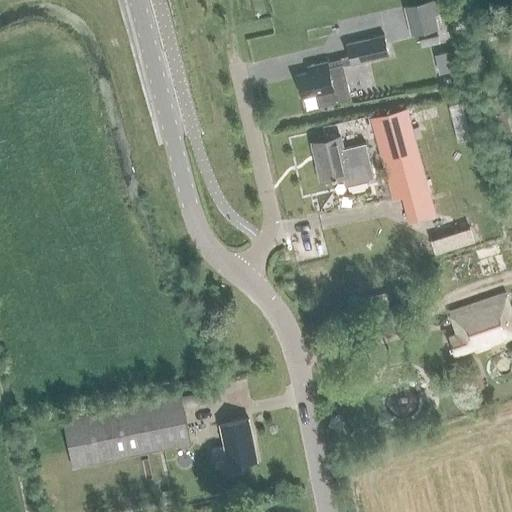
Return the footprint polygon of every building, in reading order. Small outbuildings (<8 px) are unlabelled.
[(413,34),(437,29),(431,1),(407,6),(413,34)] [(384,35),(346,44),(351,64),(388,55),(384,35)] [(439,73),(460,69),(455,49),(435,54),(439,73)] [(342,64),(328,68),(326,62),(307,66),(309,72),(296,75),(302,98),(316,94),(318,106),(322,105),(332,103),(331,103),(350,98),(342,64)] [(433,117),(443,157),(463,151),(453,112),(433,117)] [(408,114),(373,124),(381,153),(374,155),(378,167),(384,165),(393,199),(428,190),(408,114)] [(368,179),(373,178),(365,143),(344,147),(341,135),(313,141),(321,180),(345,175),(347,185),(369,181),(368,179)] [(511,338),(511,315),(504,293),(450,311),(457,333),(447,337),(453,354),(472,347),(474,352),(488,348),(486,343),(501,338),(502,342),(511,338)] [(180,397),(63,420),(72,466),(189,443),(180,397)] [(257,460),(249,419),(220,424),(225,447),(212,449),(214,461),(226,458),(228,466),(257,460)]
